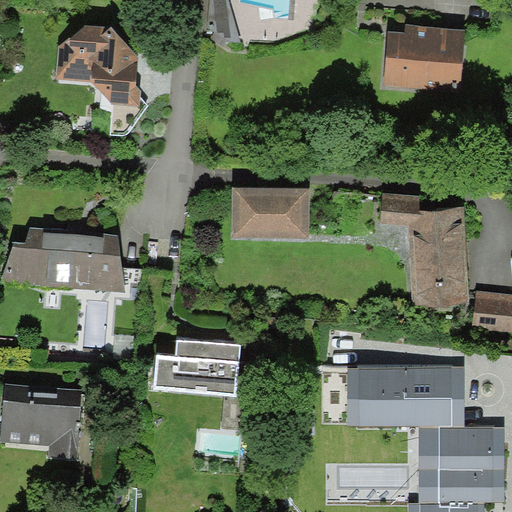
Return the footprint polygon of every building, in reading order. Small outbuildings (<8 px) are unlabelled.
[(230,0),(210,0),(211,33),(235,50),(274,54),(278,28),(236,23),(230,0)] [(58,43),(55,77),(66,79),(84,81),(109,105),(109,137),(126,135),(147,108),(136,95),(137,89),(129,81),(138,63),(106,25),(83,23),(58,43)] [(404,34),(385,33),(380,86),(458,93),(463,30),(405,25),(404,34)] [(308,187),(230,188),(230,237),(308,238),(308,187)] [(419,193),(381,191),(381,222),(412,225),(415,305),(471,303),(466,208),(421,208),(419,193)] [(25,237),(10,237),(4,281),(128,293),(127,286),(144,287),(143,266),(121,264),(115,231),(32,223),(25,237)] [(511,293),(477,289),(472,326),(511,331),(511,293)] [(240,343),(178,338),(177,356),(156,355),(154,386),(236,393),(240,343)] [(466,365),(347,364),(346,426),(419,426),(419,504),(407,504),(406,511),(485,511),(486,502),(504,502),(504,426),(465,426),(466,365)] [(80,390),(1,384),(0,400),(0,440),(47,444),(46,457),(75,459),(80,390)] [(74,511),(77,493),(44,490),(42,511),(74,511)]
